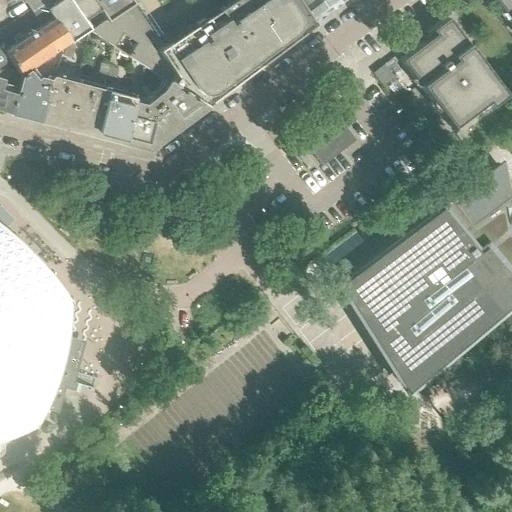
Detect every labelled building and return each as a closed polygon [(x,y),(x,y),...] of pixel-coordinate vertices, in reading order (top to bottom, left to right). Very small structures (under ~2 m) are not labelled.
[(68,0),(22,0),(40,25),(49,18),(65,42),(87,28),(82,20),(76,11),(68,0)] [(68,0),(76,11),(91,0),(68,0)] [(90,31),(131,2),(129,0),(91,0),(76,11),(82,20),(98,9),(104,19),(88,30),(90,31)] [(242,75),(314,21),(298,0),(230,0),(226,3),(226,2),(225,3),(224,3),(225,4),(217,9),(216,8),(215,9),(203,17),(202,18),(202,19),(194,24),(196,28),(170,46),(167,41),(160,46),(137,62),(165,80),(202,105),(242,75)] [(328,10),(320,0),(298,0),(314,21),(328,10)] [(341,0),(320,0),(328,10),(341,0)] [(511,0),(492,0),(511,26),(511,0)] [(160,46),(131,2),(90,31),(113,46),(122,33),(136,42),(127,55),(137,62),(160,46)] [(477,113),(503,94),(445,17),(428,30),(432,34),(398,60),(449,127),(473,108),(477,113)] [(17,74),(29,67),(63,44),(65,42),(49,18),(40,25),(2,51),(7,58),(17,74)] [(0,110),(8,113),(15,83),(0,77),(0,62),(7,58),(2,51),(0,48),(0,110)] [(105,78),(108,64),(100,62),(97,76),(105,78)] [(113,82),(117,68),(110,66),(105,80),(113,82)] [(8,113),(62,127),(74,81),(49,75),(46,79),(36,75),(29,67),(17,74),(15,83),(8,113)] [(148,94),(143,72),(138,73),(143,95),(148,94)] [(144,149),(202,105),(165,80),(158,89),(141,103),(130,100),(119,142),(144,149)] [(119,142),(130,100),(131,96),(74,81),(62,127),(119,142)] [(320,165),(353,140),(335,116),(301,141),(320,165)] [(424,157),(418,149),(417,147),(410,152),(417,162),(424,157)] [(511,189),(492,164),(333,284),(402,392),(511,300),(511,189)] [(309,280),(361,241),(354,231),(302,270),(309,280)] [(61,335),(69,305),(74,304),(73,301),(68,302),(0,232),(0,434),(34,426),(37,429),(40,427),(36,424),(40,408),(57,413),(68,370),(62,368),(70,338),(61,335)] [(338,402),(322,383),(313,390),(329,410),(338,402)]
